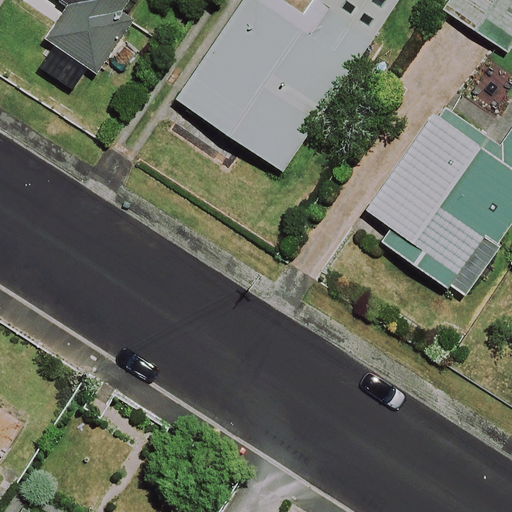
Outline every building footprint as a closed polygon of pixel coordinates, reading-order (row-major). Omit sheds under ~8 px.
[(137,0),(63,0),(75,8),(52,44),(102,76),(133,28),(123,22),(137,0)] [(285,170),(378,34),(327,0),(241,0),(176,96),(285,170)] [(511,51),(511,0),(452,0),(445,11),(511,53),(511,51)] [(511,136),(502,152),(441,111),(372,215),(397,232),(387,246),(464,298),(511,226),(511,136)] [(0,491),(45,422),(0,393),(0,491)]
